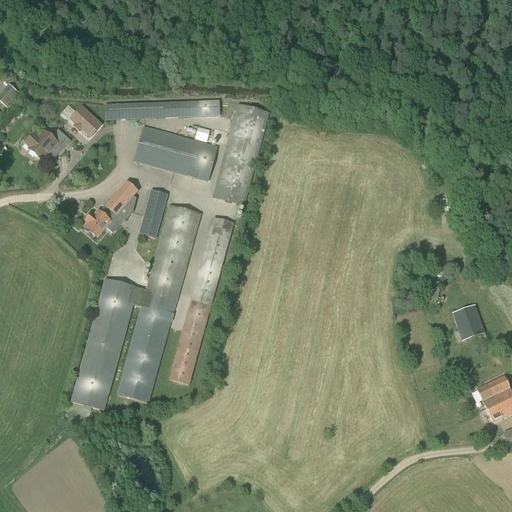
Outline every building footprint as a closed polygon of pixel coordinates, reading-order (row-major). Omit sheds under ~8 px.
[(105,122),(114,122),(164,120),(188,119),(200,119),(199,103),(164,105),(104,107),(105,122)] [(71,120),(76,110),(68,106),(63,116),(71,120)] [(237,107),(213,199),(242,207),(268,116),(237,107)] [(81,109),(71,121),(90,138),(100,127),(81,109)] [(144,130),(134,163),(207,183),(217,149),(144,130)] [(58,132),(52,139),(45,133),(39,140),(34,135),(27,143),(32,148),(29,151),(41,162),(50,151),(57,157),(70,142),(58,132)] [(91,216),(85,223),(87,225),(84,228),(96,239),(116,216),(124,223),(132,215),(136,200),(133,198),(137,194),(126,184),(94,219),(91,216)] [(167,197),(151,192),(139,236),(155,240),(167,197)] [(145,292),(144,295),(145,295),(141,309),(117,397),(148,405),(176,304),(200,216),(169,208),(145,292)] [(169,381),(189,387),(233,225),(214,219),(212,226),(169,381)] [(444,268),(430,265),(422,305),(436,308),(441,284),(435,283),(436,277),(442,279),(444,268)] [(133,307),(141,309),(145,295),(144,295),(145,292),(133,289),(133,288),(105,281),(104,280),(70,404),(83,407),(91,410),(104,413),(133,307)] [(475,307),(452,315),(462,343),(484,335),(475,307)] [(476,392),(485,410),(499,404),(498,403),(511,397),(503,379),(476,392)] [(499,404),(485,410),(492,425),(511,415),(511,398),(511,397),(498,403),(499,404)]
